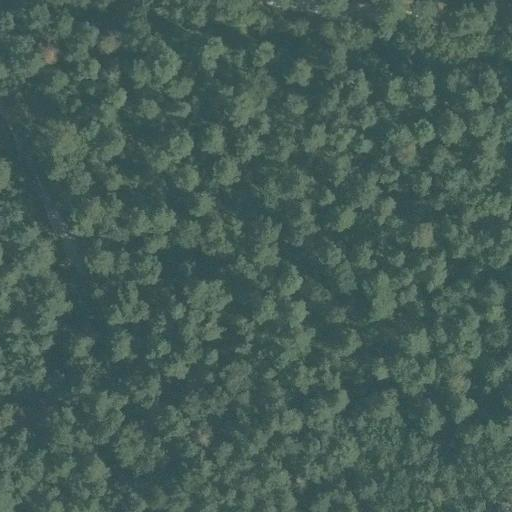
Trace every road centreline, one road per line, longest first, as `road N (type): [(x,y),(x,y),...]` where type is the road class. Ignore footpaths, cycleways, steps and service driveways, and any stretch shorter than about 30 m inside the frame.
road 1 (track): [(121,511),(141,464),(140,429),(113,342),(0,128)]
road 2 (track): [(278,0),(511,27)]
